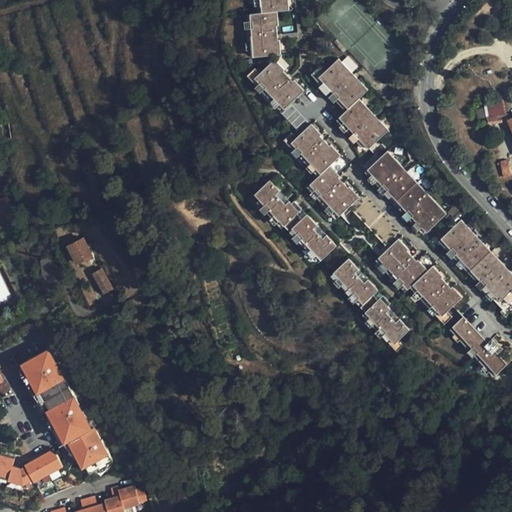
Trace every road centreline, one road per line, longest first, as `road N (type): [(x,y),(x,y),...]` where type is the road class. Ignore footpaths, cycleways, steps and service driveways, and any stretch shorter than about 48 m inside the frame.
road 1 (residential): [(511,337),(349,170),(358,161),(311,108),(310,83),(296,69),(305,56),(296,0)]
road 2 (secondary): [(511,229),(451,162),(431,118),(433,36),(459,0)]
